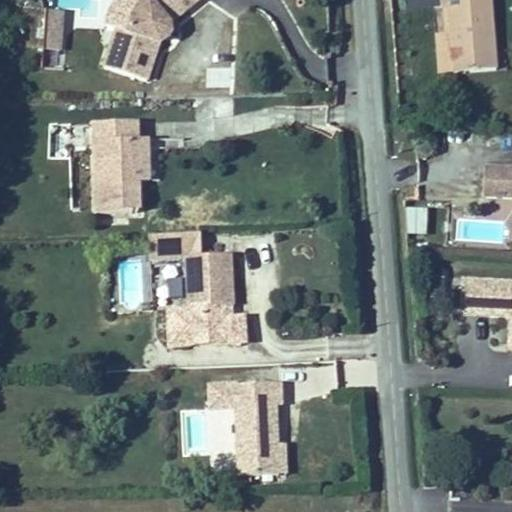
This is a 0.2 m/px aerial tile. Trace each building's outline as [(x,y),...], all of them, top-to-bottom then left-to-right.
[(122,22),(108,61),(149,76),(162,40),(166,40),(169,39),(172,37),(175,35),(175,32),(175,28),(173,26),(171,22),(199,0),(151,0),(144,7),(138,17),(135,27),(122,22)] [(490,0),(438,0),(439,4),(448,3),(452,64),(494,60),(490,0)] [(62,11),(42,10),(39,50),(60,51),(62,11)] [(95,120),(99,212),(141,210),(140,169),(151,168),(150,140),(139,140),(139,118),(95,120)] [(511,195),(511,166),(486,165),(484,194),(511,195)] [(426,233),(426,206),(404,207),(404,234),(426,233)] [(187,258),(191,346),(229,343),(227,307),(236,307),(234,250),(208,252),(207,229),(180,230),(151,231),(152,260),(187,258)] [(511,278),(489,278),(488,314),(506,315),(504,350),(511,350),(511,278)] [(237,382),(242,473),(283,472),(279,406),(285,406),(284,379),(237,382)] [(183,456),(213,455),(213,466),(231,466),(230,411),(183,411),(183,456)]
